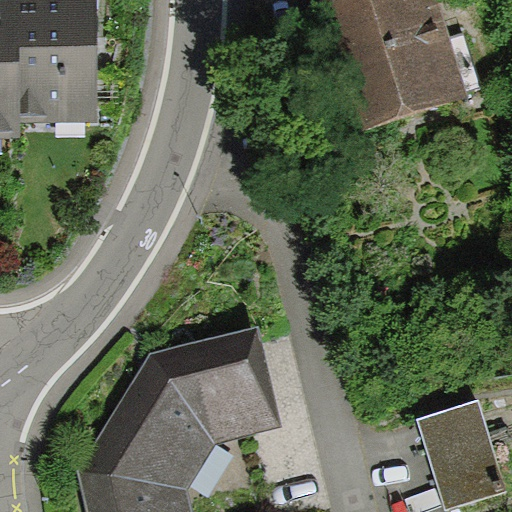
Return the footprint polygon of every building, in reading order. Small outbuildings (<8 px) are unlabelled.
[(7,0),(0,0),(0,129),(13,129),(7,0)] [(94,0),(7,0),(12,117),(100,114),(94,0)] [(324,0),(360,124),(464,94),(436,0),(324,0)] [(76,475),(84,511),(177,511),(172,490),(199,442),(261,420),(242,331),(142,362),(76,475)] [(477,402),(417,421),(446,509),(505,490),(477,402)]
